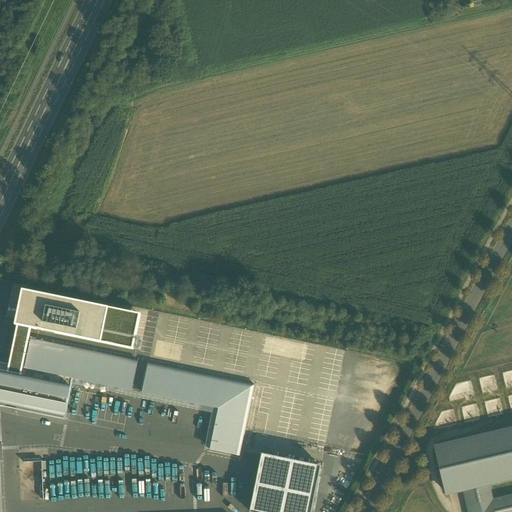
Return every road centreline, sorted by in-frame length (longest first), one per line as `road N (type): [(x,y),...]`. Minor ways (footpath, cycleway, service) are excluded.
road 1 (unclassified): [(367,511),(511,229)]
road 2 (tertiary): [(0,218),(102,0)]
